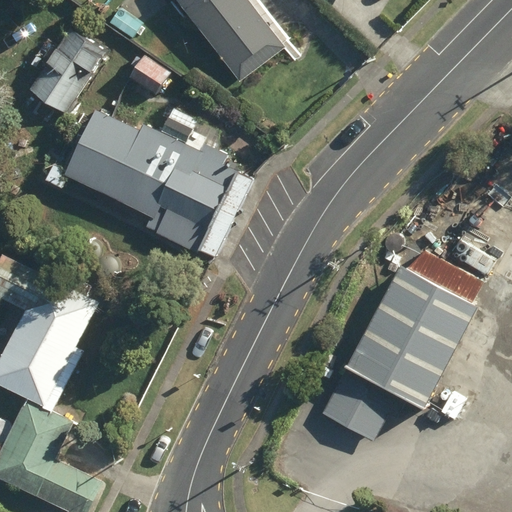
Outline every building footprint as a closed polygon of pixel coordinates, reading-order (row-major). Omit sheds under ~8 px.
[(175,0),(237,81),(282,47),(246,0),(175,0)] [(147,22),(124,6),(113,22),(137,38),(147,22)] [(99,53),(65,30),(24,92),(63,117),(91,74),(87,71),(99,53)] [(126,79),(153,94),(166,71),(139,55),(126,79)] [(204,138),(205,128),(195,121),(190,130),(166,118),(158,134),(140,124),(137,131),(94,109),(84,129),(71,122),(63,139),(75,145),(62,171),(50,165),(43,179),(59,187),(64,175),(149,219),(145,227),(210,260),(251,179),(221,164),(226,155),(203,144),(204,138)] [(344,367),(347,368),(322,415),(371,442),(385,415),(393,420),(404,399),(420,407),(475,305),(471,302),(482,281),(423,250),(406,268),(399,264),(344,367)] [(0,298),(23,310),(0,355),(0,385),(25,398),(0,446),(0,479),(64,511),(85,511),(100,482),(53,458),(70,422),(50,412),(80,351),(73,347),(100,293),(62,274),(57,283),(0,253),(0,298)]
